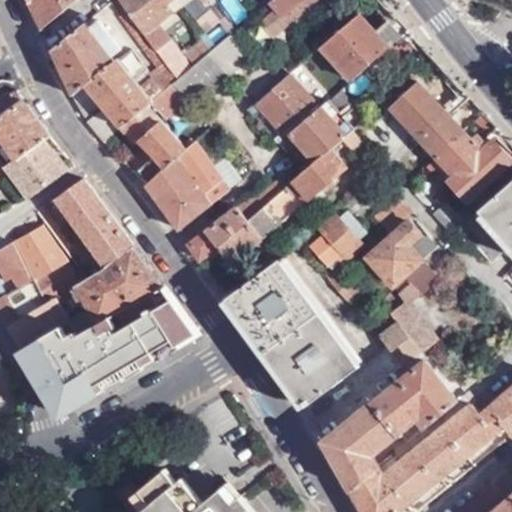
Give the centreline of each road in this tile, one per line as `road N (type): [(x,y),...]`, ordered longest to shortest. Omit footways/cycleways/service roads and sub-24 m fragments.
road 1 (residential): [(231,341),(93,163)]
road 2 (residential): [(70,455),(101,448),(212,366),(231,341)]
road 3 (residential): [(0,342),(70,455)]
road 4 (secondary): [(427,0),(511,99)]
road 5 (residential): [(93,163),(21,60)]
